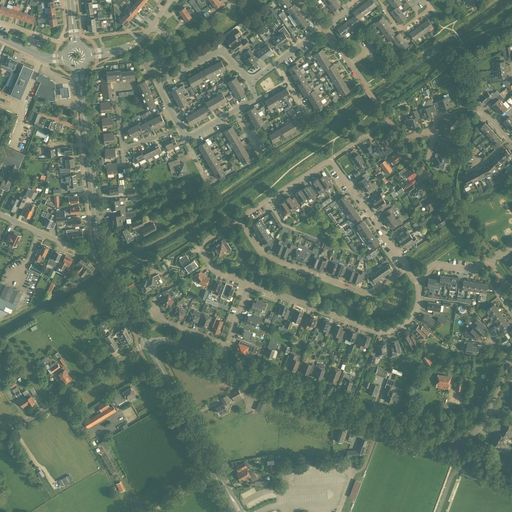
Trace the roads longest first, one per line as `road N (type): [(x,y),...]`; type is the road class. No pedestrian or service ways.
road 1 (unclassified): [(458,442),(431,440),(220,362)]
road 2 (residential): [(249,283),(380,331),(410,318),(414,278)]
road 3 (residential): [(407,269),(359,292),(260,254),(238,218)]
road 4 (secondary): [(99,252),(80,89)]
road 5 (unclassified): [(0,437),(127,355)]
road 6 (residential): [(488,261),(403,140)]
road 7 (secondary): [(215,473),(148,344)]
road 8 (residential): [(407,269),(330,162)]
